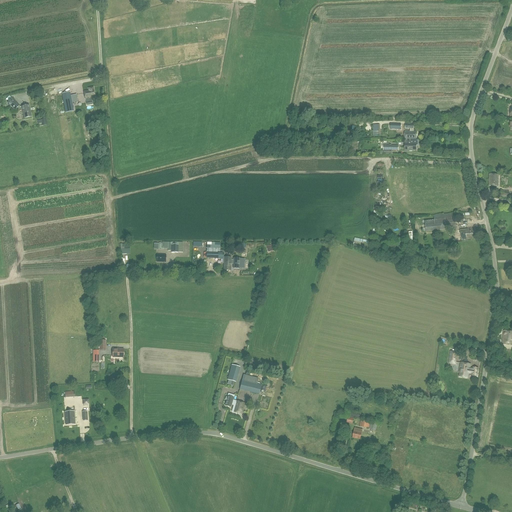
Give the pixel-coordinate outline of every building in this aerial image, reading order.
[(88,90),(84,91),(85,99),(86,99),(85,101),(86,102),(87,105),(92,104),(92,101),(91,101),(91,98),(95,98),(93,87),(88,88),(88,90)] [(69,93),(61,94),(64,108),(72,106),(69,93)] [(15,110),(19,106),(12,98),(7,103),(15,110)] [(29,105),(21,107),(24,118),(31,116),(29,105)] [(410,129),(410,131),(404,131),(405,140),(407,140),(416,140),(416,131),(414,131),(414,129),(414,124),(405,124),(405,128),(410,129)] [(372,125),(372,136),(380,136),(380,130),(380,125),(372,125)] [(405,144),(405,151),(409,151),(412,151),(416,151),(416,146),(416,144),(418,144),(418,140),(416,140),(407,140),(407,144),(405,144)] [(489,174),(488,186),(498,186),(498,175),(489,174)] [(456,228),(455,218),(455,213),(444,214),(445,219),(425,221),(426,231),(456,228)] [(475,238),(473,228),(461,229),(462,239),(475,238)] [(171,251),(171,252),(182,253),(182,242),(178,242),(164,242),(162,242),(162,245),(162,249),(168,249),(168,251),(171,251)] [(129,244),(120,244),(121,251),(121,254),(130,253),(130,250),(129,247),(129,244)] [(207,245),(206,258),(223,259),(223,251),(220,250),(220,253),(219,253),(220,246),(207,245)] [(157,254),(157,262),(165,262),(166,254),(157,254)] [(230,271),(230,264),(230,260),(230,258),(223,257),(223,259),(222,259),(222,262),(224,263),(223,271),(230,271)] [(230,260),(230,264),(233,264),(233,268),(239,268),(244,268),(244,259),(239,259),(233,258),(233,260),(230,260)] [(511,331),(503,330),(502,343),(511,343),(511,331)] [(117,349),(117,348),(112,348),(112,357),(123,357),(123,349),(117,349)] [(449,351),(448,361),(456,362),(458,351),(451,351),(450,351),(449,351)] [(472,375),(477,376),(478,368),(473,367),(473,370),(470,369),(471,364),(460,362),(458,376),(468,378),(468,374),(469,374),(469,373),(472,373),(472,375)] [(238,366),(232,365),(227,380),(234,382),(238,366)] [(258,378),(243,375),(240,389),(259,394),(262,384),(257,383),(258,378)] [(227,400),(226,406),(231,407),(232,405),(234,406),(232,411),(241,414),(245,404),(237,401),(233,400),(235,396),(229,394),(228,397),(227,397),(226,400),(227,400)] [(352,424),(353,418),(360,419),(361,412),(349,410),(348,417),(347,423),(352,424)] [(75,424),(74,412),(65,412),(66,425),(75,424)] [(359,427),(369,429),(370,421),(361,419),(359,427)] [(371,421),(369,429),(376,430),(377,423),(371,421)] [(362,430),(355,428),(353,438),(360,439),(362,430)] [(365,448),(372,450),(374,442),(367,441),(365,448)]
